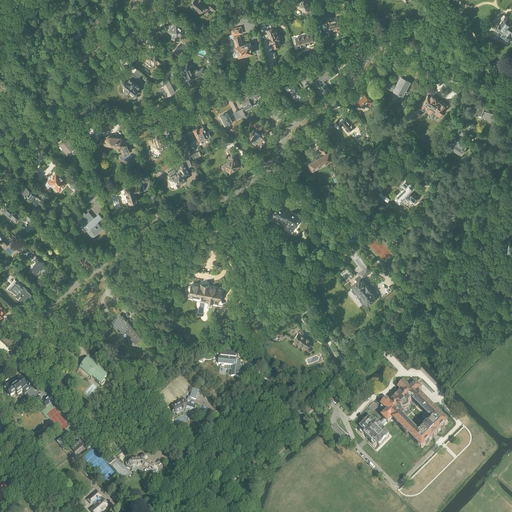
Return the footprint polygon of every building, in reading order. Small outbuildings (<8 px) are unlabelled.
[(208,6),(206,4),(201,0),(191,0),(188,4),(191,6),(191,8),(193,9),(194,9),(199,13),(203,9),(207,12),(210,8),(214,11),(216,7),(218,5),(214,1),(212,4),(210,3),(208,6)] [(308,0),(304,0),(304,1),(302,1),(301,3),(301,6),(299,9),(303,12),(303,11),(305,12),(304,13),(307,15),(312,8),(309,7),(312,2),(308,0)] [(327,22),(322,23),(325,33),(329,31),(331,31),(331,32),(339,31),(339,30),(339,29),(340,29),(337,17),(335,18),(335,20),(331,21),(331,19),(332,19),(331,14),(325,16),(327,22)] [(495,29),(496,30),(503,35),(503,37),(506,39),(507,38),(511,32),(511,18),(505,14),(500,21),(498,23),(497,23),(495,24),(496,26),(496,27),(495,29)] [(171,37),(171,38),(173,40),(174,39),(176,42),(177,41),(179,41),(181,39),(181,37),(186,31),(184,30),(175,22),(168,30),(172,35),(171,37)] [(309,32),(315,30),(316,30),(314,23),(307,25),(309,32)] [(275,27),(274,27),(274,25),(272,26),(272,25),(266,27),(267,29),(266,29),(267,34),(266,34),(267,39),(269,38),(270,44),(272,43),(273,47),(274,47),(275,48),(279,47),(279,45),(281,45),(279,39),(280,39),(279,35),(278,35),(277,29),(276,29),(275,27)] [(233,35),(242,33),(241,27),(231,29),(233,35)] [(193,37),(198,42),(202,38),(197,33),(193,37)] [(298,47),(314,42),(312,34),(296,38),(298,47)] [(252,46),(251,46),(251,43),(242,45),(240,35),(233,37),(236,47),(235,47),(234,48),(234,49),(234,51),(235,52),(236,53),(238,52),(239,57),(244,55),(246,57),(247,57),(248,56),(248,54),(253,53),(252,49),(253,49),(252,46)] [(154,65),(161,58),(154,51),(151,55),(150,55),(150,54),(149,54),(148,54),(148,55),(147,55),(147,56),(147,57),(147,58),(151,62),(150,63),(150,64),(151,65),(151,66),(152,66),(153,66),(154,66),(154,65)] [(191,79),(195,77),(205,72),(203,67),(197,70),(197,69),(192,72),(187,62),(186,60),(180,63),(181,65),(180,66),(182,70),(181,70),(183,73),(189,86),(193,84),(191,79)] [(325,82),(323,79),(327,76),(328,77),(333,74),(329,69),(320,75),(319,73),(314,77),(320,86),(325,82)] [(167,75),(170,80),(175,77),(171,71),(165,74),(166,76),(167,75)] [(135,82),(138,79),(132,74),(127,81),(124,80),(122,80),(121,82),(121,84),(122,85),(125,87),(125,88),(124,90),(124,91),(126,92),(127,93),(129,92),(129,91),(134,95),(133,96),(133,97),(134,99),(136,98),(138,96),(138,94),(139,92),(140,93),(143,89),(140,87),(136,84),(137,83),(135,82)] [(308,74),(304,77),(305,79),(308,83),(309,84),(313,81),(308,74)] [(407,86),(410,82),(401,77),(394,90),(402,95),(405,90),(408,86),(407,86)] [(158,84),(159,86),(157,87),(162,98),(175,92),(167,78),(162,80),(162,81),(158,83),(158,84)] [(308,83),(305,79),(301,81),(305,88),(309,85),(309,84),(308,83)] [(393,91),(396,85),(388,81),(385,87),(393,91)] [(301,90),(303,88),(298,82),(292,86),(289,88),(291,90),(289,91),(296,101),(298,100),(299,101),(303,98),(302,97),(304,96),(301,92),(302,92),(301,90)] [(421,91),(421,94),(427,94),(427,92),(428,89),(430,87),(426,83),(424,85),(421,91)] [(248,96),(241,100),(244,105),(246,110),(253,106),(252,104),(256,102),(255,100),(258,99),(257,97),(261,95),(259,91),(252,95),(252,94),(248,96)] [(370,107),(374,102),(364,93),(356,100),(365,108),(368,105),(370,107)] [(436,98),(435,98),(435,96),(433,95),(432,96),(431,96),(430,97),(428,96),(422,106),(424,108),(424,109),(429,112),(430,111),(433,114),(434,113),(441,118),(443,114),(441,113),(443,109),(444,110),(448,105),(441,100),(440,102),(436,99),(436,98)] [(475,101),(471,113),(485,118),(484,120),(491,123),(492,120),(495,121),(496,119),(497,115),(496,114),(492,113),(484,108),(485,103),(479,101),(478,102),(475,101)] [(280,109),(278,106),(280,104),(279,103),(272,109),(274,110),(270,114),(272,116),(273,116),(276,119),(284,112),(281,108),(280,109)] [(352,123),(349,119),(350,118),(351,120),(354,117),(349,111),(343,115),(339,119),(338,118),(333,122),(338,128),(342,125),(348,132),(354,127),(351,124),(352,123)] [(220,116),(225,125),(229,123),(229,124),(232,123),(227,113),(224,114),(220,116)] [(260,130),(263,126),(256,121),(253,126),(260,130)] [(193,130),(196,137),(198,142),(204,139),(203,139),(207,137),(208,138),(211,137),(209,132),(206,133),(203,127),(199,129),(198,128),(193,130)] [(86,136),(87,136),(85,132),(79,137),(82,140),(83,139),(85,142),(84,143),(87,146),(92,141),(89,138),(88,139),(86,136)] [(267,140),(266,139),(267,137),(261,133),(260,135),(256,133),(251,141),(261,148),(267,140)] [(100,139),(100,144),(106,145),(120,147),(121,147),(124,155),(129,153),(128,152),(129,151),(129,150),(126,144),(127,144),(125,139),(124,139),(124,138),(123,137),(122,137),(121,136),(113,136),(111,135),(109,135),(108,135),(107,136),(106,136),(105,137),(105,138),(104,139),(100,139)] [(166,142),(166,143),(166,142),(165,142),(165,141),(160,140),(160,139),(160,138),(158,137),(157,137),(156,137),(155,138),(154,140),(154,139),(153,141),(152,142),(150,145),(151,147),(150,148),(151,149),(149,152),(158,156),(160,152),(163,146),(164,147),(168,148),(169,143),(166,142)] [(66,138),(59,144),(63,149),(62,150),(66,154),(66,153),(73,148),(74,147),(66,138)] [(454,150),(461,154),(466,146),(464,145),(464,144),(458,139),(458,140),(456,139),(455,139),(450,147),(449,148),(449,149),(453,151),(454,150)] [(329,152),(326,146),(321,149),(324,155),(309,163),(313,170),(333,159),(329,152)] [(228,157),(230,159),(222,165),(226,170),(227,169),(230,173),(241,165),(236,160),(239,158),(236,155),(237,154),(235,151),(234,152),(231,148),(228,150),(231,155),(228,157)] [(199,158),(198,155),(200,155),(199,151),(191,154),(194,161),(199,158)] [(195,165),(191,156),(186,158),(189,167),(195,165)] [(173,187),(174,187),(175,186),(177,187),(179,185),(179,184),(180,184),(180,183),(185,179),(184,176),(189,173),(183,163),(177,167),(178,170),(176,172),(175,171),(167,175),(168,177),(168,178),(168,179),(169,181),(170,181),(169,184),(171,187),(173,187)] [(45,183),(45,184),(48,187),(51,183),(50,183),(51,182),(59,189),(66,181),(55,170),(48,179),(49,180),(48,181),(48,180),(45,183)] [(409,208),(412,203),(416,198),(411,195),(410,196),(407,194),(414,187),(406,179),(401,183),(405,187),(395,198),(400,202),(409,208)] [(83,188),(80,185),(75,181),(71,185),(76,190),(79,193),(83,188)] [(23,183),(19,188),(24,193),(22,195),(22,197),(24,199),(26,199),(28,196),(37,204),(39,202),(40,201),(41,200),(40,200),(43,197),(45,199),(46,197),(40,191),(40,192),(38,198),(29,189),(29,188),(23,183)] [(125,190),(129,203),(137,201),(135,193),(142,191),(140,185),(125,190)] [(87,200),(94,194),(90,188),(83,194),(87,200)] [(389,199),(383,195),(380,192),(378,195),(388,202),(389,199)] [(0,209),(1,209),(0,210),(3,213),(4,212),(9,217),(10,216),(15,221),(17,219),(19,221),(22,218),(14,211),(15,211),(11,207),(11,208),(5,203),(3,205),(3,204),(2,206),(0,209)] [(273,215),(271,219),(283,225),(286,218),(289,220),(292,225),(295,226),(300,216),(297,214),(296,214),(293,212),(290,208),(289,207),(288,207),(286,207),(283,209),(278,206),(273,215)] [(93,218),(88,212),(85,214),(84,212),(77,218),(79,219),(78,220),(84,227),(87,225),(90,229),(87,231),(92,237),(102,229),(97,223),(99,221),(95,217),(93,218)] [(31,220),(29,223),(34,228),(34,227),(37,230),(39,227),(36,225),(37,225),(31,220)] [(0,243),(1,242),(6,246),(9,243),(0,235),(0,243)] [(21,247),(14,241),(12,243),(19,250),(21,247)] [(36,249),(31,245),(21,256),(24,259),(29,253),(30,255),(36,249)] [(88,251),(84,248),(81,250),(80,249),(75,253),(88,267),(93,263),(91,261),(94,258),(88,251)] [(49,268),(42,261),(36,256),(31,261),(34,263),(30,267),(36,273),(39,270),(44,274),(47,271),(49,268)] [(353,288),(351,290),(354,294),(356,292),(365,303),(367,305),(375,299),(373,297),(374,296),(371,292),(372,292),(366,284),(365,285),(362,281),(361,281),(360,279),(362,278),(371,271),(367,266),(358,273),(359,275),(355,279),(357,281),(352,286),(353,288)] [(16,272),(12,268),(11,267),(7,271),(13,276),(16,272)] [(23,285),(23,286),(15,279),(7,287),(8,287),(7,287),(10,290),(11,289),(15,294),(23,301),(28,296),(31,293),(30,293),(26,289),(26,288),(23,285)] [(205,300),(212,301),(212,303),(220,304),(223,288),(214,286),(214,288),(209,287),(210,286),(200,284),(199,286),(190,284),(189,296),(206,298),(205,300)] [(141,338),(122,315),(122,316),(120,314),(110,322),(110,323),(123,339),(127,336),(134,344),(141,338)] [(283,330),(278,330),(277,330),(272,336),(276,340),(280,336),(283,336),(283,330)] [(307,338),(308,337),(305,335),(302,330),(299,332),(299,333),(299,332),(294,339),(308,348),(312,342),(307,338)] [(219,358),(219,364),(220,365),(233,366),(232,371),(231,371),(231,377),(239,377),(241,361),(237,361),(237,359),(231,359),(231,358),(230,357),(230,359),(221,358),(219,358)] [(86,358),(80,365),(79,365),(81,367),(80,368),(78,370),(82,373),(81,375),(87,380),(90,377),(91,378),(92,378),(101,386),(105,381),(104,380),(107,376),(100,370),(101,369),(98,366),(97,367),(87,359),(88,359),(86,358)] [(8,386),(3,389),(3,390),(7,394),(7,395),(8,396),(9,397),(10,398),(15,394),(17,396),(17,395),(18,396),(22,393),(24,395),(26,394),(30,400),(34,405),(41,400),(38,397),(32,390),(31,390),(28,386),(26,387),(22,382),(21,381),(18,383),(16,381),(8,387),(8,386)] [(388,401),(387,400),(381,406),(382,406),(380,408),(379,406),(378,407),(380,409),(380,408),(386,413),(382,417),(384,419),(387,422),(388,423),(392,419),(421,449),(423,449),(432,440),(431,440),(433,438),(434,439),(437,436),(436,435),(438,433),(447,425),(447,423),(418,394),(422,390),(416,384),(414,385),(413,384),(410,384),(409,385),(406,382),(404,384),(404,383),(398,389),(399,389),(397,391),(400,393),(392,401),(389,399),(388,401)] [(195,400),(199,391),(193,389),(190,398),(188,398),(187,401),(184,400),(181,402),(181,403),(172,408),(175,416),(182,412),(182,413),(186,411),(193,414),(195,406),(190,404),(191,402),(190,402),(190,401),(191,402),(192,400),(191,400),(191,398),(195,400)] [(46,408),(54,401),(50,396),(42,403),(46,408)] [(370,418),(360,428),(365,433),(364,435),(367,438),(367,437),(370,440),(369,441),(372,443),(374,442),(379,447),(389,437),(383,432),(384,431),(381,428),(387,422),(384,419),(378,425),(376,423),(375,424),(370,418)] [(78,438),(82,435),(80,432),(76,434),(75,434),(69,439),(72,442),(78,438)] [(83,445),(79,441),(70,449),(74,453),(83,445)] [(125,463),(125,464),(125,465),(126,466),(126,467),(127,468),(128,469),(129,469),(130,469),(131,469),(131,472),(138,472),(139,473),(140,473),(141,473),(142,473),(143,473),(149,477),(152,474),(153,473),(154,474),(155,473),(156,473),(157,472),(157,471),(157,470),(157,469),(156,468),(157,467),(154,465),(147,461),(147,460),(147,459),(147,458),(147,457),(146,456),(145,456),(144,456),(143,456),(142,456),(141,457),(140,458),(140,459),(130,460),(130,459),(129,459),(128,459),(128,460),(127,460),(126,461),(126,462),(125,463)] [(12,485),(14,488),(18,485),(13,477),(9,480),(12,485)] [(90,497),(86,500),(91,505),(92,504),(94,507),(89,510),(90,511),(101,511),(102,511),(105,510),(105,509),(109,506),(103,499),(102,500),(100,498),(101,497),(96,490),(90,496),(90,497)]
